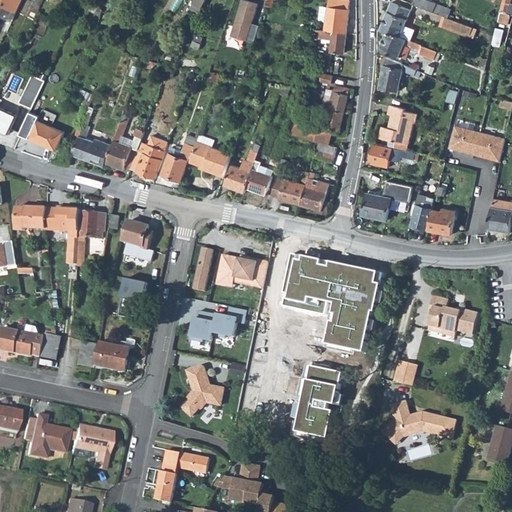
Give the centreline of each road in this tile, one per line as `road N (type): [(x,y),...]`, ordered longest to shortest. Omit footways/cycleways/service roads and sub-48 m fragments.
road 1 (residential): [(337,236),(364,93),(366,0)]
road 2 (residential): [(188,206),(147,410)]
road 3 (tertiary): [(188,206),(0,154)]
road 4 (tertiary): [(510,253),(449,259),(337,236)]
road 5 (residential): [(145,420),(271,462),(285,470),(286,486)]
road 6 (tertiary): [(337,236),(188,206)]
road 7 (residential): [(0,379),(147,410)]
